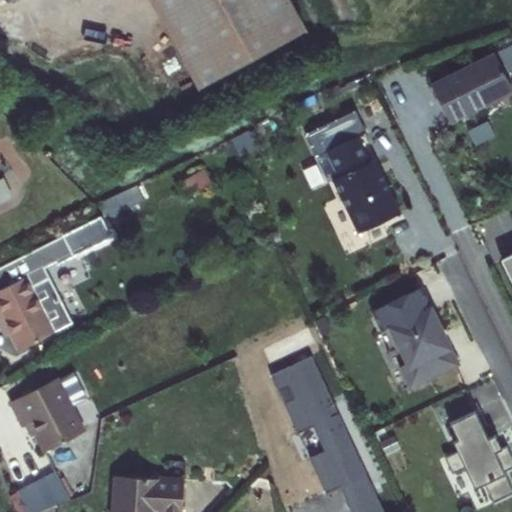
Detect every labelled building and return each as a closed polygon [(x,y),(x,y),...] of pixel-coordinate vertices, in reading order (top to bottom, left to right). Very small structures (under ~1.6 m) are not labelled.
[(161,0),(207,83),(312,25),(298,0),(161,0)] [(511,90),(494,54),(428,87),(449,129),(511,97),(511,90)] [(365,149),(352,122),(321,136),(329,154),(340,180),(334,182),(358,236),(404,216),(374,147),(365,149)] [(179,184),(184,195),(209,183),(203,173),(179,184)] [(511,258),(501,264),(511,286),(511,285),(511,258)] [(0,323),(3,322),(9,319),(16,332),(23,347),(58,330),(30,275),(0,290),(0,323)] [(431,309),(388,330),(401,357),(398,360),(403,368),(400,370),(411,392),(459,367),(431,309)] [(10,335),(16,332),(9,319),(3,322),(10,335)] [(87,434),(62,381),(16,404),(29,428),(34,425),(48,453),(87,434)] [(476,412),(449,425),(457,445),(452,447),(475,493),(485,488),(492,504),(511,495),(511,487),(505,473),(511,470),(511,458),(507,447),(501,450),(496,438),(489,442),(476,412)] [(182,511),(185,479),(110,473),(106,511),(182,511)] [(18,493),(28,511),(44,511),(54,509),(70,501),(55,474),(18,493)]
